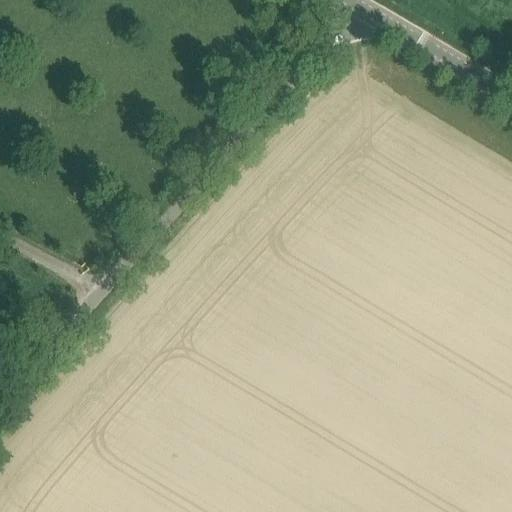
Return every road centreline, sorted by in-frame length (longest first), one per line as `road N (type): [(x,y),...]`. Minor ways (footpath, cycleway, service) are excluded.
road 1 (unclassified): [(105,288),(360,6)]
road 2 (tertiary): [(511,98),(360,6)]
road 3 (unclassified): [(0,404),(105,288)]
